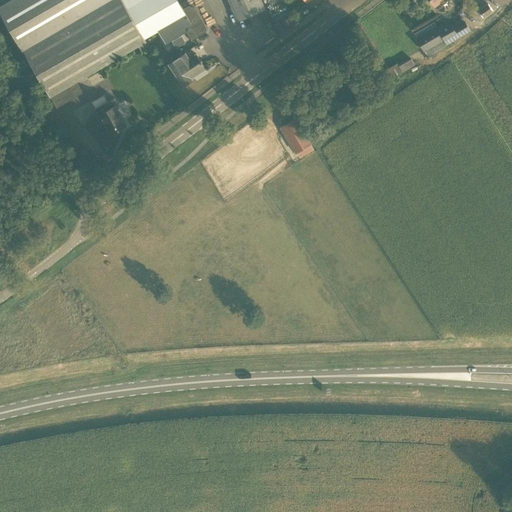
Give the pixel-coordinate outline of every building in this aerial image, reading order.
[(146,41),(144,38),(123,0),(10,0),(0,6),(0,10),(50,96),(146,41)] [(178,0),(123,0),(144,38),(159,30),(166,43),(187,30),(193,39),(204,33),(205,28),(194,7),(189,5),(183,8),(178,0)] [(228,0),(231,6),(237,21),(265,9),(261,0),(228,0)] [(483,17),(493,10),(488,4),(479,11),(483,17)] [(288,15),(274,25),(280,34),(294,24),(288,15)] [(454,29),(449,21),(437,27),(435,23),(415,34),(427,56),(471,31),(465,22),(454,29)] [(206,68),(195,52),(189,56),(186,52),(169,64),(183,86),(192,79),(191,77),(206,68)] [(108,101),(104,94),(92,101),(98,113),(100,113),(111,133),(126,125),(116,106),(117,105),(114,99),(110,101),(109,100),(108,101)] [(307,153),(314,149),(296,119),(282,127),(296,152),(303,147),(307,153)]
